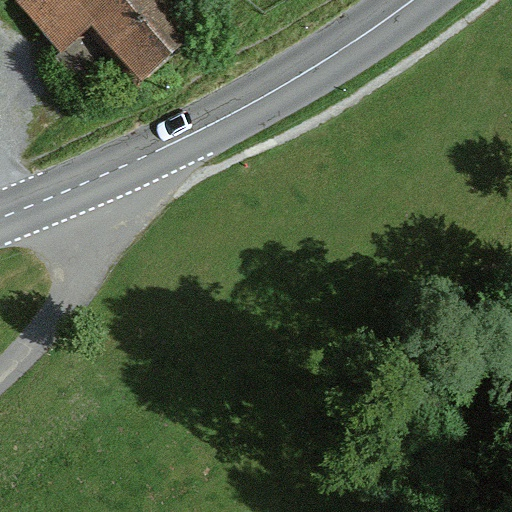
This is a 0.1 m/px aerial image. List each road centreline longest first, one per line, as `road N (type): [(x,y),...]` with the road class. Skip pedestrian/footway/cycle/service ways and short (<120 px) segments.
road 1 (secondary): [(106,183),(323,70),(420,0)]
road 2 (unclassified): [(106,183),(78,296),(0,370)]
